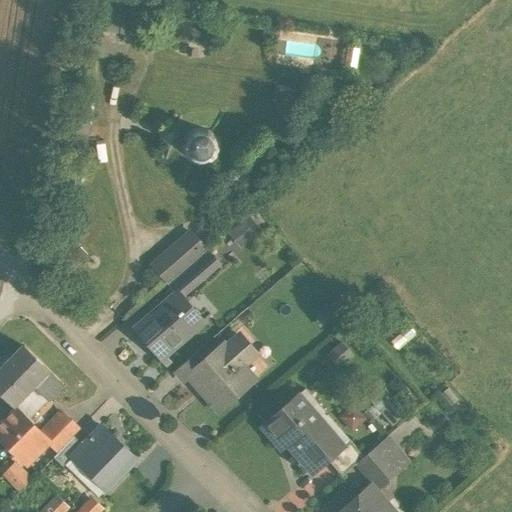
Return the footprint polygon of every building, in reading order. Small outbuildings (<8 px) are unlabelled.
[(133,10),(120,10),(120,0),(106,0),(105,31),(132,32),(133,10)] [(211,128),(214,130),(224,115),(210,105),(194,108),(184,116),(182,115),(167,159),(169,160),(171,170),(184,181),(199,187),(207,166),(204,166),(196,165),(190,161),(186,154),(184,147),(185,139),(190,133),(196,128),(204,127),(211,128)] [(222,154),(223,146),(222,139),(218,132),(214,130),(211,128),(204,127),(196,128),(190,133),(185,139),(184,147),(186,154),(190,161),(196,165),(204,166),(207,166),(211,165),(218,160),(222,154)] [(238,245),(260,229),(250,214),(228,230),(238,245)] [(193,232),(156,264),(171,282),(176,278),(209,250),(193,232)] [(209,250),(176,278),(188,291),(220,263),(209,250)] [(180,292),(144,324),(156,338),(150,343),(164,359),(201,326),(189,312),(193,308),(180,292)] [(205,364),(191,375),(192,377),(221,411),(256,381),(244,366),(258,354),(242,336),(223,353),(220,350),(205,364)] [(26,345),(0,371),(0,389),(18,408),(30,419),(65,384),(26,345)] [(197,355),(177,372),(186,382),(192,377),(191,375),(205,364),(197,355)] [(299,395),(264,426),(278,442),(284,437),(316,473),(330,461),(345,448),(344,447),(299,395)] [(352,403),(339,415),(352,429),(365,417),(352,403)] [(30,419),(18,408),(0,426),(0,433),(25,459),(33,451),(36,454),(50,440),(50,439),(43,432),(30,419)] [(63,410),(43,432),(50,439),(50,440),(60,451),(76,435),(82,429),(63,410)] [(84,443),(73,455),(74,456),(94,476),(96,474),(109,486),(107,488),(109,490),(139,459),(124,445),(120,449),(100,430),(104,425),(103,424),(84,443)] [(60,451),(55,456),(65,466),(74,456),(73,455),(84,443),(76,435),(60,451)] [(365,458),(358,464),(377,486),(405,463),(385,440),(365,458)] [(345,448),(330,461),(343,477),(358,464),(365,458),(351,441),(344,447),(345,448)] [(33,472),(15,454),(2,467),(20,484),(33,472)] [(372,489),(345,511),(380,511),(387,506),(372,489)] [(59,511),(68,502),(56,490),(41,506),(46,511),(59,511)] [(90,499),(77,511),(98,511),(101,509),(90,499)]
